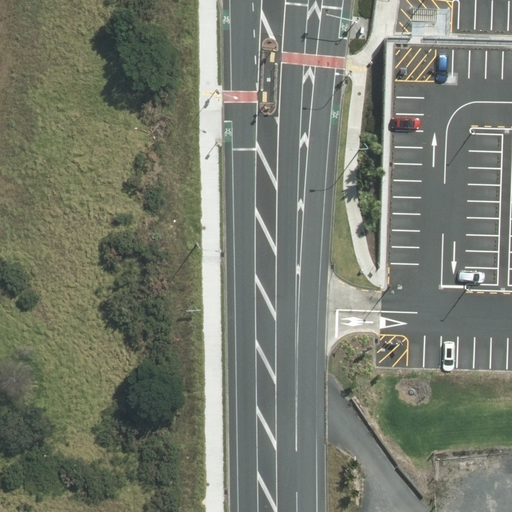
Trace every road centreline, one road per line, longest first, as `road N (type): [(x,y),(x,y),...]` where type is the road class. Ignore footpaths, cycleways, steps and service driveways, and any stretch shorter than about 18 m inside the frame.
road 1 (tertiary): [(245,511),(237,307),(241,0)]
road 2 (tertiary): [(297,0),(297,511)]
